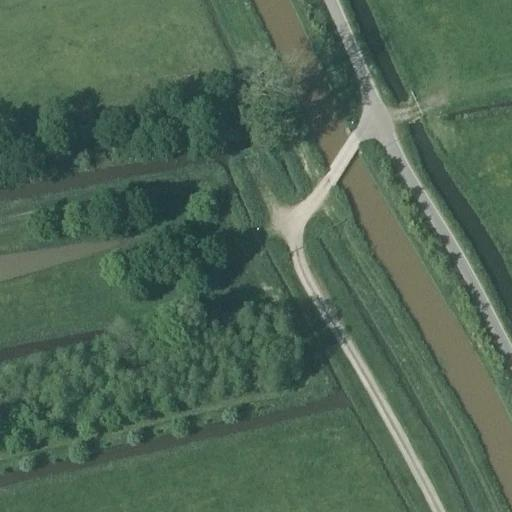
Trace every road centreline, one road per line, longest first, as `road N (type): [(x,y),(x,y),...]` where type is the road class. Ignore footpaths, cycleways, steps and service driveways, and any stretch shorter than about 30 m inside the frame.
road 1 (unclassified): [(511,359),(402,167),(330,0)]
road 2 (track): [(436,511),(294,251),(293,221),(251,162)]
road 3 (track): [(492,511),(320,191)]
